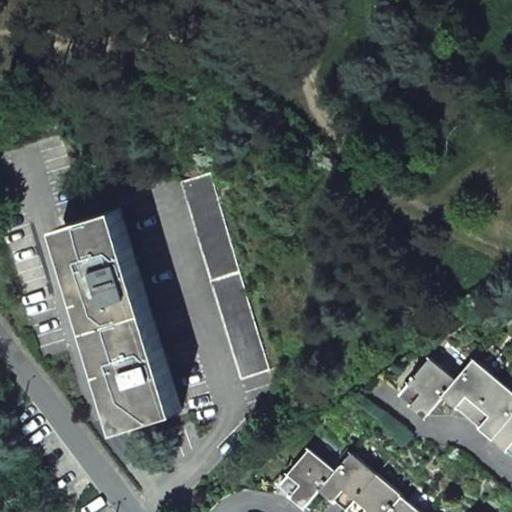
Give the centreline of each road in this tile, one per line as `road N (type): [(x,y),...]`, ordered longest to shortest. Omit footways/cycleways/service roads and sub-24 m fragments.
road 1 (unknown): [(70,430),(63,370),(11,174)]
road 2 (residential): [(0,339),(132,511)]
road 3 (unclassified): [(511,471),(477,443),(384,396)]
